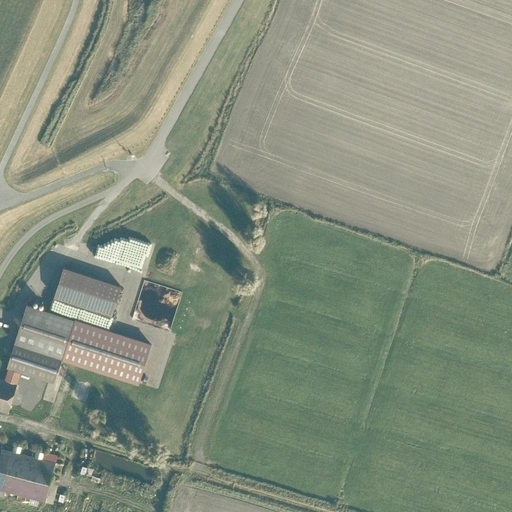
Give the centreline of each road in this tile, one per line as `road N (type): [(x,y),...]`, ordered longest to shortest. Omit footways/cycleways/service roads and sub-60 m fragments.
road 1 (residential): [(0,276),(24,239),(144,165),(237,0)]
road 2 (track): [(77,0),(0,174)]
road 3 (track): [(199,468),(322,511)]
